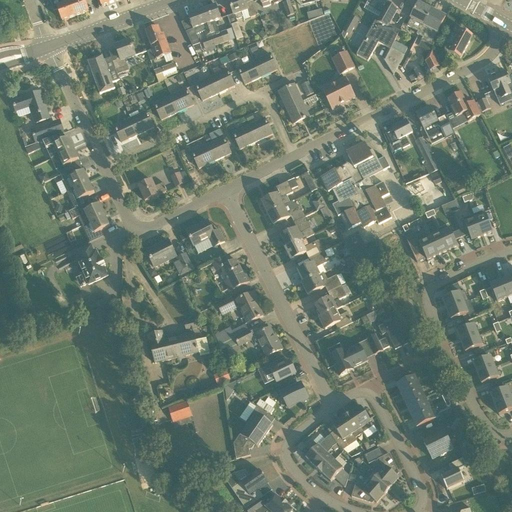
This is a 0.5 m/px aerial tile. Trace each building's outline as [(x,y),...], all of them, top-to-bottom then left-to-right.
[(62,0),(49,0),(54,12),(58,10),(62,21),(75,17),(70,3),(69,0),(64,0),(62,1),(62,0)] [(77,0),(70,3),(75,17),(89,12),(85,1),(86,0),(77,0)] [(233,0),(229,1),(234,15),(227,17),(230,26),(231,26),(237,23),(237,20),(241,18),(242,16),(242,13),(248,11),(250,19),(259,16),(252,0),(233,0)] [(389,25),(397,10),(401,12),(407,0),(369,0),(366,6),(373,10),(375,7),(383,12),(379,21),(376,20),(357,56),(368,62),(378,43),(391,50),(391,49),(400,31),(394,28),(389,25)] [(288,17),(294,15),(290,2),(283,4),(288,17)] [(424,26),(432,11),(419,4),(407,27),(418,32),(416,35),(418,36),(424,26)] [(216,6),(202,11),(211,35),(216,46),(230,41),(227,31),(220,34),(217,26),(215,22),(221,20),(216,6)] [(188,16),(190,20),(193,30),(186,32),(193,47),(199,45),(195,35),(197,34),(204,32),(207,39),(201,41),(205,50),(215,46),(216,46),(211,35),(202,11),(188,16)] [(424,26),(418,36),(423,38),(421,42),(430,47),(446,18),(432,11),(424,26)] [(236,41),(243,38),(238,23),(237,23),(231,26),(236,41)] [(342,35),(344,40),(347,34),(350,36),(354,28),(348,24),(342,35)] [(164,34),(161,35),(158,27),(146,32),(153,50),(147,52),(150,62),(156,60),(157,61),(158,60),(157,60),(164,57),(166,64),(173,61),(171,55),(164,34)] [(448,45),(445,51),(460,60),(473,37),(456,29),(453,34),(458,37),(452,47),(448,45)] [(263,31),(258,36),(264,41),(268,37),(263,31)] [(121,62),(113,65),(118,76),(119,76),(129,72),(126,62),(136,58),(130,42),(115,47),(121,62)] [(259,50),(259,49),(257,45),(249,48),(252,53),(259,50)] [(391,49),(391,50),(387,58),(385,62),(394,75),(399,64),(403,55),(391,49)] [(432,52),(429,54),(425,62),(430,71),(439,67),(432,52)] [(231,62),(240,59),(237,53),(229,57),(231,62)] [(354,69),(347,53),(333,60),(341,75),(354,69)] [(254,62),(261,78),(277,71),(270,54),(254,62)] [(113,65),(111,58),(104,61),(103,56),(88,61),(100,95),(115,89),(113,83),(120,81),(119,76),(118,76),(113,65)] [(245,86),(261,78),(254,62),(238,70),(245,86)] [(174,64),(154,71),(159,83),(167,80),(166,78),(177,74),(174,66),(174,64)] [(235,87),(230,78),(227,71),(211,78),(219,94),(235,87)] [(414,71),(407,74),(411,82),(418,79),(414,71)] [(511,99),(506,86),(511,84),(506,73),(499,76),(498,74),(488,79),(494,92),(498,90),(504,104),(511,100),(511,99)] [(182,75),(177,77),(179,82),(180,84),(185,81),(182,75)] [(219,94),(211,78),(195,86),(203,102),(219,94)] [(328,106),(330,106),(333,111),(341,107),(340,105),(345,103),(345,105),(346,104),(345,103),(355,98),(345,79),(322,90),(328,101),(326,102),(328,106)] [(314,94),(309,82),(301,86),(307,97),(314,94)] [(279,93),(286,109),(302,101),(295,85),(279,93)] [(147,99),(152,97),(149,89),(144,92),(147,99)] [(186,90),(170,97),(178,114),(194,106),(186,90)] [(29,109),(34,124),(50,119),(40,92),(26,97),(26,98),(13,103),(16,113),(29,109)] [(144,101),(141,94),(139,95),(137,93),(132,95),(132,96),(129,98),(131,103),(137,100),(139,104),(144,101)] [(458,95),(456,94),(451,96),(451,99),(448,100),(452,107),(450,108),(456,119),(464,115),(468,123),(481,116),(474,102),(467,105),(461,94),(458,95)] [(154,105),(157,112),(162,121),(178,114),(170,97),(154,105)] [(483,113),(490,110),(486,99),(478,102),(483,113)] [(310,117),(302,101),(286,109),(293,125),(310,117)] [(417,116),(424,130),(429,140),(442,133),(445,139),(454,135),(445,117),(437,121),(431,109),(417,116)] [(130,120),(138,136),(154,128),(146,112),(139,115),(138,112),(129,116),(131,119),(130,120)] [(252,114),(245,117),(248,122),(254,119),(252,114)] [(265,119),(249,127),(256,143),(272,135),(265,119)] [(130,120),(123,123),(114,127),(122,143),(138,136),(130,120)] [(400,143),(403,149),(410,146),(405,137),(412,134),(413,134),(406,121),(392,129),(393,130),(385,134),(391,145),(392,147),(400,143)] [(47,126),(31,131),(35,143),(51,138),(47,126)] [(256,143),(249,127),(233,134),(240,150),(256,143)] [(51,160),(74,150),(68,138),(63,141),(60,136),(43,142),(51,160)] [(223,138),(207,146),(215,162),(231,154),(228,147),(227,145),(223,138)] [(426,146),(422,139),(415,142),(426,163),(432,160),(431,155),(426,146)] [(369,178),(383,170),(389,167),(384,159),(379,161),(373,150),(370,152),(365,143),(346,153),(354,169),(350,171),(347,165),(321,178),(329,192),(333,190),(339,203),(333,206),(338,217),(341,215),(349,231),(362,224),(364,229),(377,222),(379,226),(392,219),(386,208),(381,199),(389,195),(383,183),(376,187),(372,189),(370,185),(372,184),(369,178)] [(429,144),(426,146),(431,155),(434,154),(429,144)] [(215,162),(207,146),(191,153),(199,169),(215,162)] [(508,159),(511,157),(511,147),(511,146),(503,150),(508,159)] [(79,161),(74,150),(51,160),(59,157),(64,167),(58,170),(61,176),(72,170),(70,165),(79,161)] [(498,151),(493,154),(496,160),(501,157),(498,151)] [(75,176),(72,170),(61,176),(64,182),(62,183),(67,193),(74,190),(89,183),(84,172),(75,176)] [(185,173),(172,178),(176,188),(189,182),(185,173)] [(431,176),(433,179),(435,186),(441,183),(439,177),(437,173),(431,176)] [(49,180),(46,174),(39,177),(42,184),(49,180)] [(292,190),(298,187),(294,180),(276,188),(279,194),(262,203),(268,215),(285,206),(281,199),(286,196),(293,193),(292,190)] [(167,192),(164,183),(155,187),(152,181),(138,187),(145,202),(159,196),(167,192)] [(89,183),(74,190),(82,206),(88,204),(85,198),(94,194),(89,183)] [(457,198),(466,193),(463,186),(453,191),(457,198)] [(291,217),(294,224),(305,218),(304,216),(300,207),(295,210),(291,203),(290,204),(285,206),(268,215),(274,226),(283,222),(291,217)] [(86,214),(90,223),(105,216),(99,205),(90,209),(88,204),(82,206),(69,213),(72,220),(86,214)] [(61,214),(63,207),(57,205),(54,212),(61,214)] [(110,227),(105,216),(90,223),(98,240),(103,237),(101,232),(110,227)] [(482,237),(493,233),(486,216),(475,220),(482,237)] [(287,248),(301,241),(314,235),(305,218),(294,224),(297,229),(281,237),(287,248)] [(475,220),(465,224),(471,241),(482,237),(475,220)] [(187,232),(193,246),(209,238),(214,248),(225,243),(219,231),(214,234),(208,222),(187,232)] [(458,247),(450,230),(440,235),(447,252),(458,247)] [(447,252),(440,235),(430,240),(437,256),(447,252)] [(419,245),(427,261),(437,256),(430,240),(419,245)] [(77,241),(71,244),(74,250),(80,247),(77,241)] [(147,252),(155,268),(175,257),(168,241),(147,252)] [(309,259),(320,254),(324,252),(319,241),(304,249),(301,241),(287,248),(285,249),(291,261),(306,254),(309,259)] [(83,274),(84,276),(89,286),(108,277),(104,267),(105,267),(102,260),(101,261),(97,252),(94,253),(91,246),(76,253),(79,260),(77,261),(79,265),(77,268),(80,274),(83,274)] [(299,272),(304,283),(319,275),(316,269),(322,265),(329,262),(324,252),(320,254),(309,259),(312,265),(299,272)] [(180,276),(185,274),(193,270),(185,254),(178,258),(179,261),(174,264),(180,276)] [(226,258),(214,264),(217,271),(222,268),(228,280),(225,282),(230,292),(249,283),(244,273),(242,273),(236,261),(229,265),(226,258)] [(155,269),(149,272),(151,278),(157,276),(155,269)] [(342,287),(341,285),(337,277),(328,281),(324,273),(319,275),(304,283),(302,284),(308,296),(325,288),(328,294),(342,287)] [(341,275),(337,277),(341,285),(345,283),(341,275)] [(511,279),(511,278),(501,282),(508,299),(511,296),(511,279)] [(497,303),(508,299),(501,282),(490,286),(497,303)] [(443,300),(447,310),(464,304),(469,302),(467,298),(464,291),(461,283),(449,288),(452,296),(443,300)] [(328,294),(331,299),(316,306),(321,317),(335,311),(331,305),(339,301),(347,297),(346,295),(350,293),(346,285),(342,287),(328,294)] [(254,293),(238,301),(249,324),(263,317),(256,303),(258,302),(254,293)] [(222,317),(236,310),(234,304),(231,299),(217,306),(219,311),(222,317)] [(447,310),(451,321),(468,314),(464,304),(447,310)] [(338,318),(335,311),(321,317),(320,318),(325,330),(335,325),(338,331),(353,324),(348,313),(338,318)] [(383,335),(387,333),(395,349),(407,344),(399,327),(396,319),(379,327),(383,335)] [(196,320),(184,323),(186,332),(199,328),(196,320)] [(267,358),(273,355),(282,350),(277,340),(276,341),(270,329),(269,330),(265,324),(256,328),(249,332),(249,331),(248,332),(235,338),(234,339),(238,348),(240,347),(251,341),(254,347),(255,347),(260,344),(264,353),(267,358)] [(245,325),(232,331),(235,338),(248,332),(245,325)] [(475,326),(458,333),(462,344),(479,337),(475,326)] [(148,336),(155,364),(199,353),(194,334),(160,342),(158,333),(148,336)] [(367,341),(374,356),(383,351),(375,335),(366,340),(367,341)] [(466,354),(483,348),(479,337),(462,344),(466,354)] [(385,339),(379,342),(383,350),(389,348),(385,339)] [(371,362),(370,360),(364,347),(349,355),(348,352),(348,351),(335,357),(344,377),(357,371),(356,369),(371,362)] [(473,364),(478,374),(495,368),(490,357),(473,364)] [(285,359),(258,371),(258,372),(263,370),(266,377),(272,374),(275,381),(277,384),(295,375),(290,363),(287,364),(285,366),(282,361),(285,359)] [(499,378),(495,368),(478,374),(482,385),(499,378)] [(214,376),(218,386),(231,380),(227,371),(214,376)] [(402,397),(420,388),(415,378),(397,386),(402,397)] [(233,391),(236,389),(239,388),(239,387),(236,382),(226,387),(233,391)] [(281,395),(289,410),(308,400),(301,386),(281,395)] [(407,407),(425,399),(420,388),(402,397),(407,407)] [(495,406),(511,399),(508,388),(491,395),(495,406)] [(511,398),(511,399),(495,406),(499,416),(511,411),(511,398)] [(407,407),(412,417),(430,409),(425,399),(407,407)] [(187,401),(167,408),(173,424),(193,417),(187,401)] [(249,426),(266,437),(273,426),(265,421),(268,415),(257,408),(246,424),(249,426)] [(352,415),(364,433),(374,427),(361,408),(352,415)] [(430,409),(412,417),(417,428),(435,420),(430,409)] [(353,435),(355,439),(364,433),(352,415),(351,414),(342,420),(343,421),(353,435)] [(337,444),(337,445),(340,449),(341,449),(343,451),(357,441),(355,439),(353,435),(343,421),(333,427),(336,431),(330,435),(334,440),(337,444)] [(258,448),(266,437),(249,426),(241,437),(248,441),(243,449),(235,451),(236,460),(251,457),(249,450),(252,450),(254,446),(258,448)] [(432,460),(453,450),(445,434),(424,443),(432,460)] [(306,459),(315,467),(327,455),(332,449),(332,448),(337,445),(331,435),(327,438),(325,440),(319,447),(313,442),(312,441),(306,448),(312,453),(306,459)] [(301,452),(306,447),(301,444),(297,448),(301,452)] [(378,476),(391,487),(399,478),(394,474),(397,471),(389,454),(384,457),(380,449),(365,456),(369,465),(379,460),(383,470),(378,476)] [(315,467),(314,468),(322,475),(323,474),(322,474),(334,462),(327,455),(315,467)] [(452,473),(441,478),(443,482),(445,487),(447,491),(464,483),(459,470),(466,467),(463,459),(449,466),(452,473)] [(342,470),(343,470),(334,462),(322,474),(323,474),(331,482),(335,478),(345,488),(349,476),(342,470)] [(240,484),(231,490),(245,510),(246,510),(260,500),(263,498),(258,491),(267,485),(268,484),(259,471),(249,478),(245,472),(234,474),(240,484)] [(371,483),(384,495),(391,487),(378,476),(371,483)] [(384,495),(371,483),(366,489),(355,486),(351,497),(369,503),(372,500),(376,504),(384,495)] [(276,496),(275,497),(274,499),(268,505),(266,508),(260,500),(246,510),(247,511),(292,511),(293,511),(292,511),(287,506),(288,505),(283,501),(282,502),(279,499),(276,496)]
